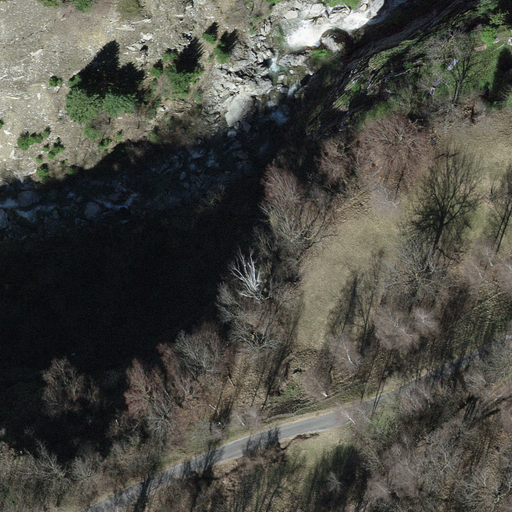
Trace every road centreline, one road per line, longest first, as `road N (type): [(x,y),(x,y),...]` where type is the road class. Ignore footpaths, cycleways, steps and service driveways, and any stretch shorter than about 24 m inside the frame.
road 1 (track): [(88,511),(206,459),(344,415),(511,340)]
road 2 (track): [(511,379),(346,511)]
